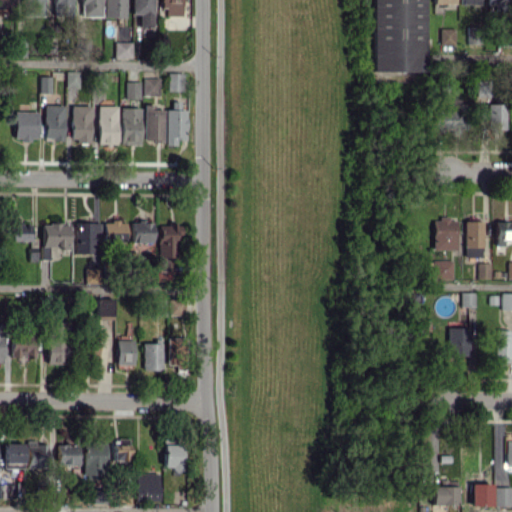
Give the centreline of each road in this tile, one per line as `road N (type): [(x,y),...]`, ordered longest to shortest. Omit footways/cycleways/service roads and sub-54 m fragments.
road 1 (residential): [(201,0),(212,511)]
road 2 (residential): [(0,399),(205,402)]
road 3 (residential): [(0,177),(201,180)]
